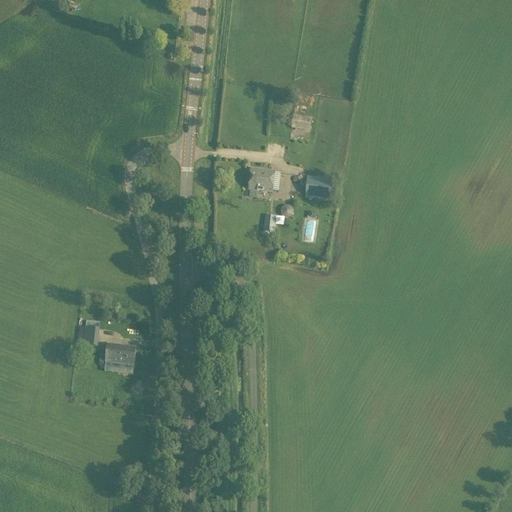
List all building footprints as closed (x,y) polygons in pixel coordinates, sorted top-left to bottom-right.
[(293,116),(292,122),(311,125),(312,119),(293,116)] [(275,174),(275,172),(251,169),(249,191),(272,193),(272,192),(278,192),(280,175),(275,174)] [(292,176),(290,197),(331,201),(333,180),(292,176)] [(274,233),(276,217),(266,216),(264,232),(274,233)] [(97,348),(99,329),(79,327),(77,346),(97,348)] [(100,350),(99,362),(134,367),(136,349),(108,345),(107,351),(100,350)]
